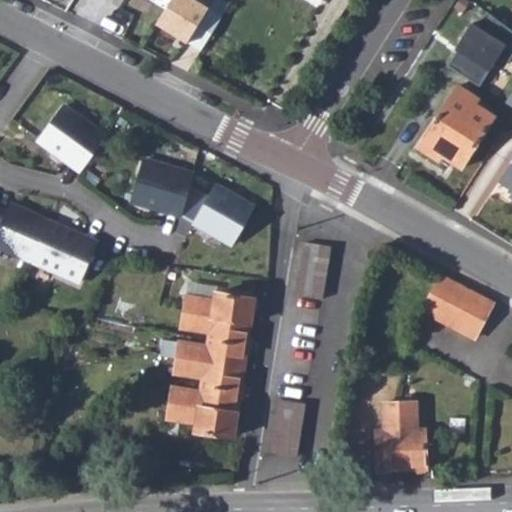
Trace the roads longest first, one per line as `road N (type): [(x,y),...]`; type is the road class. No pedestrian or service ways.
road 1 (tertiary): [(291,159),(50,39)]
road 2 (tertiary): [(511,281),(291,159)]
road 3 (tertiary): [(310,510),(511,503)]
road 4 (residential): [(171,256),(79,201),(0,176)]
road 5 (residential): [(395,0),(291,159)]
